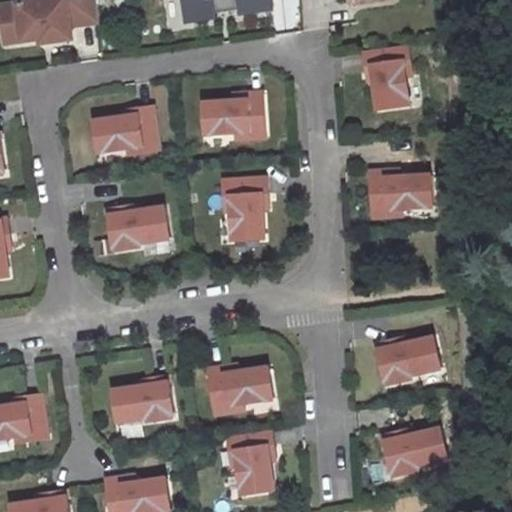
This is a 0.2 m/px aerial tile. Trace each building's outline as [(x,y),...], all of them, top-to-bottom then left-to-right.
[(101,24),(96,0),(54,0),(3,7),(6,33),(23,30),(25,43),(43,40),(53,39),(53,43),(75,40),(73,28),(101,24)] [(183,0),(188,27),(278,12),(275,0),(183,0)] [(23,30),(6,33),(8,45),(25,43),(23,30)] [(408,80),(404,49),(365,54),(368,70),(374,69),(376,83),(380,114),(412,110),(408,80)] [(415,79),(411,49),(404,49),(408,80),(415,79)] [(374,69),(368,70),(370,84),(376,83),(374,69)] [(240,135),(270,133),(269,94),(253,95),(254,103),(239,103),(208,104),(209,135),(240,135)] [(166,144),(161,106),(145,108),(146,115),(131,117),(101,121),(105,153),(136,148),(166,144)] [(146,115),(145,108),(130,110),(131,117),(146,115)] [(270,133),(240,135),(240,142),(271,140),(270,133)] [(167,151),(166,144),(136,148),(137,155),(167,151)] [(440,208),(438,177),(408,179),(393,180),(393,173),(377,174),(379,213),(410,211),(440,208)] [(273,180),(234,182),(236,212),(237,243),(269,242),(267,212),(267,196),(274,196),(273,180)] [(236,212),(234,182),(227,182),(229,213),(236,212)] [(146,211),(146,205),(130,207),(131,213),(146,211)] [(178,239),(173,207),(146,211),(131,213),(130,207),(115,209),(121,247),(124,247),(147,243),(178,239)] [(410,211),(379,213),(379,219),(410,217),(410,211)] [(234,243),(233,215),(222,216),(223,244),(234,243)] [(11,235),(9,220),(0,220),(0,278),(10,277),(6,251),(4,236),(11,235)] [(13,250),(11,235),(4,236),(6,251),(13,250)] [(124,247),(125,252),(147,248),(147,243),(124,247)] [(418,346),(416,339),(401,343),(403,349),(418,346)] [(451,371),(444,341),(418,346),(403,349),(401,343),(386,346),(394,383),(397,383),(420,378),(451,371)] [(246,368),(231,370),(232,377),(247,375),(246,368)] [(281,402),(277,371),(247,375),(232,377),(231,370),(216,373),(221,411),(251,406),(281,402)] [(179,417),(181,416),(176,378),(161,381),(162,388),(147,390),(120,394),(125,425),(156,420),(179,417)] [(420,378),(397,383),(398,388),(420,383),(420,378)] [(162,388),(161,381),(146,383),(147,390),(162,388)] [(48,430),(41,392),(26,395),(27,402),(0,406),(0,437),(17,435),(48,430)] [(27,402),(26,395),(11,397),(12,404),(27,402)] [(251,406),(221,411),(222,418),(252,414),(251,406)] [(179,422),(179,417),(156,420),(156,425),(179,422)] [(48,430),(17,435),(18,442),(49,438),(48,430)] [(282,448),(280,433),(242,439),(246,469),(250,499),(281,495),(277,465),(275,449),(282,448)] [(422,433),(407,435),(409,442),(424,439),(422,433)] [(457,463),(451,434),(424,439),(409,442),(407,435),(392,439),(401,476),(404,475),(427,470),(457,463)] [(242,439),(235,440),(239,469),(246,469),(242,439)] [(282,448),(275,449),(277,465),(284,464),(282,448)] [(427,470),(404,475),(405,480),(428,475),(427,470)] [(137,475),(122,477),(124,485),(138,482),(137,475)] [(149,511),(173,508),(169,477),(138,482),(124,485),(122,477),(107,480),(112,511),(149,511)] [(72,511),(69,490),(53,492),(54,500),(12,506),(13,511),(72,511)]
